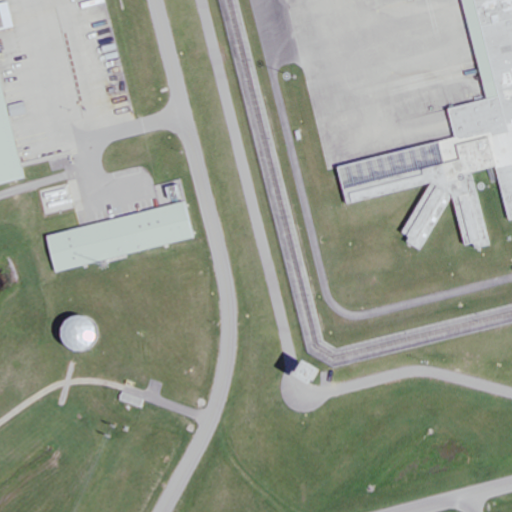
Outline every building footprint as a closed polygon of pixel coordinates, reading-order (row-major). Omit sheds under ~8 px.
[(511,0),(460,0),(485,97),(444,108),(452,137),(334,167),(343,204),(429,182),(398,233),(405,237),(403,242),(418,251),(450,197),(463,247),(472,244),(474,249),(492,245),(473,174),(492,169),(506,224),(511,222),(511,0)] [(0,189),(31,183),(0,35),(0,34),(21,30),(15,3),(0,6),(0,189)] [(56,234),(64,272),(203,243),(196,205),(56,234)] [(62,335),(65,341),(69,345),(74,348),(80,349),(86,348),(91,345),(95,340),(97,334),(97,328),(95,323),(91,318),(85,315),(79,314),(73,315),(68,319),(64,323),(62,329),(62,335)] [(315,388),(299,379),(309,364),(324,373),(315,388)]
